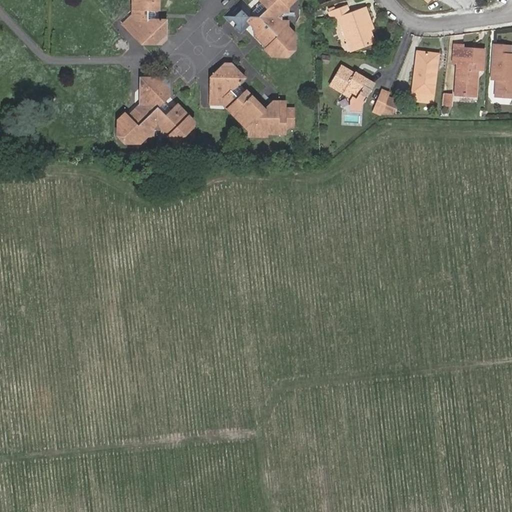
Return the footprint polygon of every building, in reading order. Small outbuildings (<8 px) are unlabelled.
[(132,0),(132,16),(123,25),(141,43),(154,43),(167,31),(167,19),(154,18),(154,7),(159,7),(159,0),(132,0)] [(261,0),(253,8),(244,0),(238,0),(223,15),(241,32),(250,23),(252,24),(254,32),(266,45),(264,48),(274,56),(287,56),(296,47),(294,34),(287,23),(288,6),(293,0),(261,0)] [(336,7),(342,32),(348,30),(351,41),(370,36),(366,16),(368,15),(362,0),(356,0),(347,2),(346,0),(328,0),(326,1),(328,9),(336,7)] [(348,30),(342,32),(345,43),(351,41),(348,30)] [(167,31),(154,43),(163,43),(167,39),(167,31)] [(446,51),(451,52),(444,83),(463,86),(468,61),(473,62),(477,45),(457,40),(457,38),(449,36),(446,51)] [(498,51),(499,42),(490,40),(484,73),(488,74),(485,92),(504,95),(511,54),(505,53),(498,51)] [(431,46),(411,42),(401,80),(421,85),(431,46)] [(507,44),(499,42),(498,51),(505,53),(507,44)] [(354,99),(354,93),(367,72),(348,60),(345,64),(331,55),(321,74),(343,87),(342,89),(342,98),(354,99)] [(225,62),(222,65),(236,66),(233,62),(229,58),(225,62)] [(236,66),(222,65),(211,76),(211,103),(225,103),(251,130),(251,135),(269,136),(270,132),(287,133),(287,124),(295,124),(296,107),(286,106),(287,100),(274,99),(273,104),(268,103),(264,108),(240,83),(247,77),(236,66)] [(187,119),(190,116),(177,104),(171,110),(162,101),(169,94),(169,84),(162,77),(148,77),(141,83),(141,103),(128,116),(125,113),(118,119),(117,136),(119,136),(126,143),(141,143),(146,136),(168,137),(177,143),(188,144),(194,137),(195,126),(187,119)] [(421,85),(401,80),(399,88),(419,93),(421,85)] [(367,86),(374,90),(377,85),(369,81),(367,86)] [(356,104),(363,108),(373,92),(374,90),(367,86),(356,104)] [(440,92),(430,89),(427,102),(437,104),(440,92)] [(363,108),(363,109),(374,110),(382,97),(373,92),(363,108)] [(453,106),(454,93),(444,92),(443,105),(453,106)] [(195,121),(190,116),(187,119),(195,126),(195,121)]
